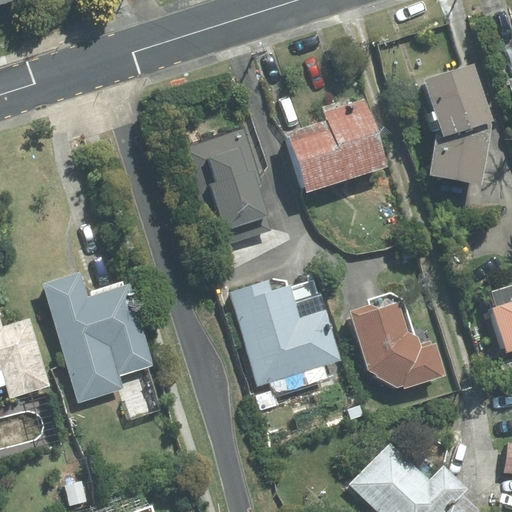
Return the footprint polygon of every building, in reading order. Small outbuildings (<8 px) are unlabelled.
[(474,187),(486,129),(484,123),(464,63),(414,80),(430,130),(431,130),(421,177),(474,187)] [(511,78),(501,82),(511,114),(511,78)] [(381,171),(358,100),(314,113),(319,127),(282,138),(298,194),(381,171)] [(244,128),(179,149),(198,210),(207,207),(216,236),(263,221),(251,182),(260,179),(244,128)] [(74,404),(119,390),(115,378),(150,367),(123,283),(81,297),(73,272),(36,284),(74,404)] [(336,361),(309,286),(307,282),(283,289),(282,287),(265,293),(261,281),(228,292),(235,312),(262,388),(336,361)] [(511,289),(507,291),(511,307),(488,313),(499,353),(511,349),(511,289)] [(343,315),(361,373),(395,391),(425,382),(441,377),(429,340),(414,345),(410,332),(399,335),(388,301),(343,315)] [(0,385),(2,385),(7,401),(47,388),(42,372),(24,318),(0,326),(0,385)] [(392,451),(384,444),(340,490),(363,511),(438,511),(459,490),(404,438),(392,451)] [(511,445),(501,445),(498,474),(511,475),(511,445)]
